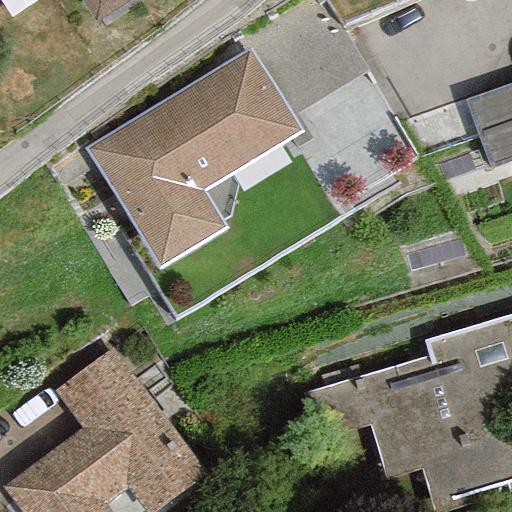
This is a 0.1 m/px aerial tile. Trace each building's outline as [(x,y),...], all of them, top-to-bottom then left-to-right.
[(78,0),(94,24),(130,0),(78,0)] [(250,49),(85,150),(158,267),(220,228),(199,194),(301,132),(250,49)] [(511,83),(464,100),(488,170),(511,161),(511,83)] [(511,313),(419,341),(423,355),(302,391),(316,439),(370,424),(386,478),(421,468),(434,511),(439,511),(511,490),(511,313)] [(157,511),(206,477),(111,348),(53,390),(83,430),(5,488),(21,511),(107,511),(103,506),(126,489),(142,511),(157,511)]
